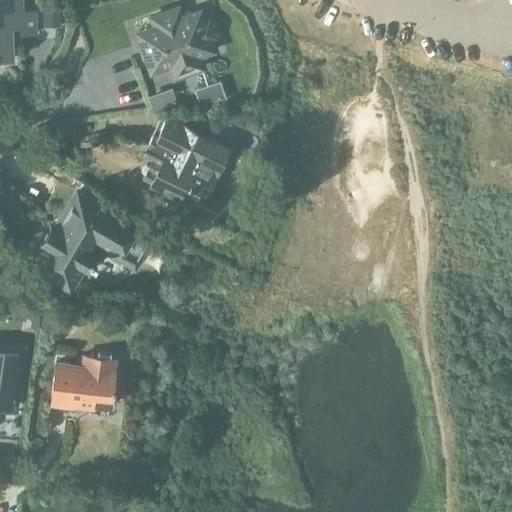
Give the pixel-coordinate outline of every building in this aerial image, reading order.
[(0,0),(0,64),(1,64),(1,60),(12,60),(11,35),(6,35),(5,28),(21,27),(21,34),(36,33),(35,11),(21,11),(21,7),(17,7),(16,0),(0,0)] [(59,8),(42,9),(43,27),(60,26),(59,8)] [(154,27),(137,33),(144,51),(151,71),(170,65),(174,76),(201,67),(197,55),(211,50),(208,41),(213,37),(214,31),(212,25),(207,22),(201,21),(201,18),(198,12),(189,15),(180,18),(177,9),(151,18),(154,27)] [(80,59),(67,52),(54,78),(67,85),(80,59)] [(219,81),(194,90),(198,102),(225,99),(219,81)] [(164,106),(160,95),(149,99),(153,111),(164,106)] [(166,113),(152,143),(148,141),(141,154),(152,159),(142,179),(149,182),(147,186),(190,208),(192,205),(199,209),(230,145),(166,113)] [(43,246),(28,270),(70,295),(85,271),(87,272),(90,267),(92,268),(95,263),(93,261),(97,256),(94,254),(97,249),(116,261),(121,252),(131,258),(141,242),(131,235),(137,226),(77,190),(53,230),(50,228),(40,244),(43,246)] [(169,221),(165,227),(176,234),(180,228),(169,221)] [(0,274),(9,269),(0,254),(0,274)] [(41,310),(39,324),(51,325),(53,311),(41,310)] [(22,313),(20,330),(37,332),(39,316),(22,313)] [(0,410),(9,412),(11,397),(16,359),(17,351),(0,349),(0,410)] [(54,360),(52,382),(50,400),(76,403),(77,398),(111,402),(113,386),(116,358),(82,354),(81,363),(54,360)]
